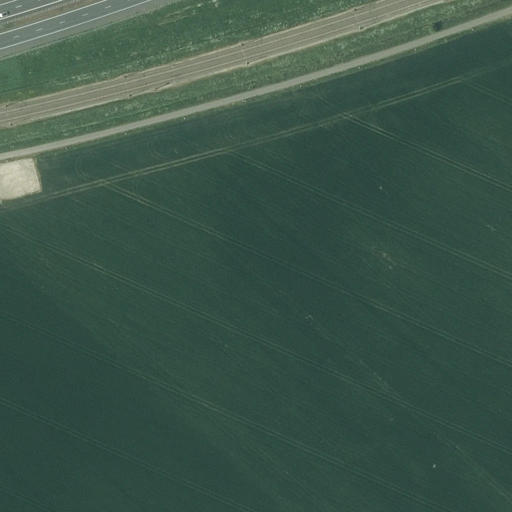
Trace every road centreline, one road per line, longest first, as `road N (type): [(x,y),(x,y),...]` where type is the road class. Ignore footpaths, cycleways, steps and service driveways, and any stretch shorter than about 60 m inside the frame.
road 1 (track): [(367,0),(0,101)]
road 2 (motorway): [(0,41),(128,0)]
